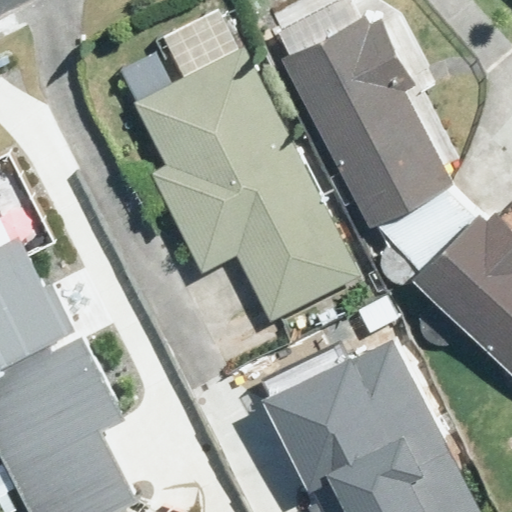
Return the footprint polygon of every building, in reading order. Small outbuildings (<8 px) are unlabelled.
[(156,164),(208,266),(244,247),(276,311),(363,267),(249,42),(243,44),(221,1),(167,28),(189,73),(141,97),(172,157),(156,164)] [(416,91),(427,86),(387,10),(376,14),(372,7),(287,51),(376,221),(381,217),(410,247),(467,192),(454,179),(459,173),(416,91)] [(423,268),(511,360),(511,207),(505,200),(498,207),(492,201),(483,209),(467,192),(410,247),(426,264),(423,268)] [(81,352),(133,327),(103,265),(50,292),(20,233),(0,242),(0,366),(70,331),(81,352)] [(391,289),(362,302),(373,327),(403,314),(391,289)] [(324,364),(329,375),(283,396),(315,465),(312,467),(324,494),(312,500),(318,511),(485,511),(400,328),(324,364)]
